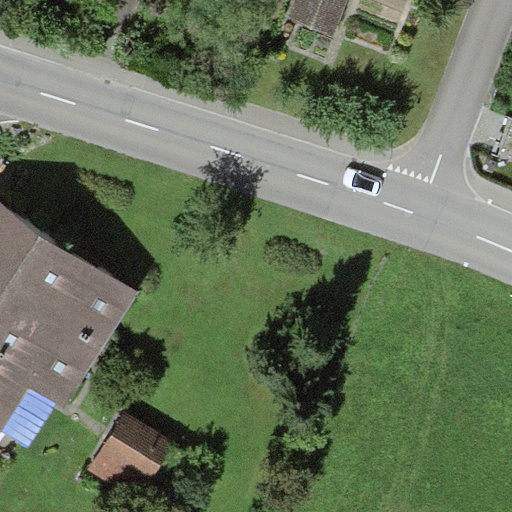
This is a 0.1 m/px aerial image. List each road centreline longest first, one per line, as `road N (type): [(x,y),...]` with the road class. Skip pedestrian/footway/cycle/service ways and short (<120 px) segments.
road 1 (secondary): [(0,79),(415,210)]
road 2 (residential): [(415,210),(431,186),(498,0)]
